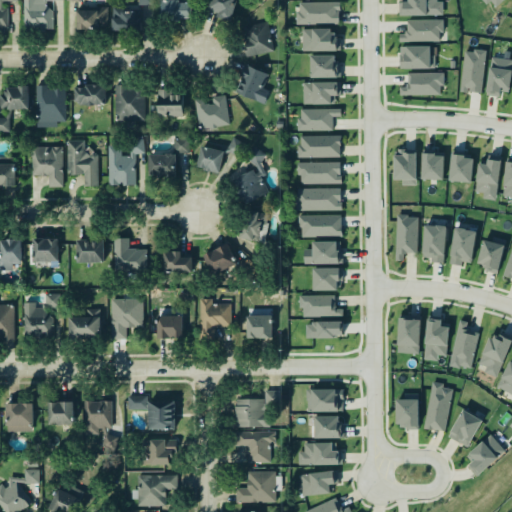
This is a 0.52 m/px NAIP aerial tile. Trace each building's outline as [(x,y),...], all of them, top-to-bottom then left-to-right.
[(0,0),(0,30),(8,30),(8,4),(19,3),(18,0),(0,0)] [(20,0),(21,34),(57,33),(57,2),(66,2),(66,0),(20,0)] [(191,0),(160,0),(161,20),(191,20),(191,0)] [(232,21),(237,0),(209,0),(207,10),(217,13),(216,17),(232,21)] [(298,0),(342,0),(342,11),(336,11),(336,19),(340,19),(340,23),(298,24),(298,0)] [(441,0),(441,13),(398,14),(398,0),(441,0)] [(111,31),(139,31),(139,12),(126,12),(126,7),(112,7),(111,31)] [(77,29),(107,29),(107,9),(77,9),(77,29)] [(400,42),(439,41),(439,33),(443,33),(443,20),(407,20),(407,32),(399,32),(400,42)] [(243,25),(245,55),(271,54),(270,23),(243,25)] [(303,51),(340,51),(340,37),(333,37),(333,28),(302,29),(303,51)] [(400,69),(435,69),(435,48),(400,48),(400,69)] [(482,93),(486,52),(464,49),(460,92),(482,93)] [(310,55),(338,55),(338,76),(311,76),(310,55)] [(500,96),(500,91),(511,92),(511,66),(511,59),(489,58),(488,96),(500,96)] [(242,63),(235,93),(244,90),(263,101),(279,74),(258,61),(242,63)] [(408,73),(408,86),(400,86),(400,95),(440,95),(440,86),(444,86),(444,73),(408,73)] [(74,83),(74,97),(79,97),(79,101),(103,101),(103,96),(106,96),(106,79),(83,79),(83,83),(74,83)] [(34,80),(34,128),(57,128),(57,121),(66,121),(66,86),(50,86),(43,80),(34,80)] [(303,105),(335,104),(335,96),(341,96),(341,82),(303,82),(303,105)] [(115,83),(115,119),(144,119),(144,87),(123,87),(123,83),(115,83)] [(29,109),(29,87),(0,87),(0,109),(29,109)] [(183,95),(170,95),(170,89),(157,90),(158,117),(183,116),(183,95)] [(193,96),(199,130),(228,124),(222,92),(214,94),(210,100),(204,100),(201,95),(193,96)] [(300,110),(340,109),(340,114),(331,114),(332,130),(296,131),(296,116),(300,116),(300,110)] [(9,118),(0,118),(0,131),(9,132),(9,118)] [(198,139),(191,167),(221,175),(227,152),(231,152),(255,166),(263,152),(234,135),(228,146),(198,139)] [(301,136),(341,137),(341,159),(298,158),(297,145),(301,144),(301,136)] [(65,137),(65,172),(88,171),(88,184),(97,184),(96,150),(88,143),(84,137),(65,137)] [(149,155),(149,177),(177,177),(176,153),(189,153),(189,138),(172,139),(172,154),(149,155)] [(136,185),(135,153),(144,153),(144,139),(130,140),(130,156),(121,156),(121,145),(108,146),(109,185),(136,185)] [(32,176),(49,175),(49,187),(63,187),(63,147),(32,147),(32,176)] [(268,194),(261,176),(265,174),(259,161),(264,159),(259,148),(247,153),(254,170),(233,179),(244,205),(268,194)] [(394,155),(394,179),(402,180),(402,185),(416,185),(417,149),(403,149),(403,155),(394,155)] [(422,150),(434,151),(434,153),(443,154),(441,178),(420,177),(422,150)] [(472,156),(470,181),(447,178),(450,151),(464,153),(464,155),(472,156)] [(496,200),(501,157),(488,155),(487,164),(478,163),(475,192),(483,193),(482,199),(496,200)] [(0,186),(15,187),(15,158),(0,157),(0,186)] [(299,163),(299,184),(341,184),(341,162),(299,163)] [(297,185),(341,187),(340,211),(296,210),(297,185)] [(241,238),(259,241),(261,224),(267,225),(268,213),(245,210),(241,238)] [(396,213),(406,213),(406,215),(417,216),(415,251),(405,251),(405,252),(402,252),(401,259),(394,259),(396,213)] [(297,214),(340,215),(340,239),(302,238),(302,228),(297,228),(297,214)] [(425,225),(449,227),(445,265),(429,263),(429,259),(422,258),(425,225)] [(454,226),(455,225),(464,227),(464,228),(475,229),(470,262),(461,260),(460,264),(448,262),(454,226)] [(32,231),(32,257),(57,256),(56,231),(32,231)] [(75,234),(75,257),(103,257),(102,234),(75,234)] [(483,240),(477,264),(486,265),(484,271),(498,274),(506,239),(492,236),(491,241),(483,240)] [(20,264),(11,264),(11,270),(0,270),(0,239),(5,239),(5,238),(14,238),(14,239),(20,239),(20,264)] [(129,238),(114,238),(114,273),(146,274),(147,249),(128,249),(129,238)] [(311,242),(340,241),(342,265),(313,266),(313,261),(302,262),(302,252),(312,252),(311,242)] [(212,275),(236,265),(227,244),(204,255),(212,275)] [(162,250),(179,250),(179,256),(190,256),(190,271),(162,271),(162,250)] [(342,268),(313,268),(313,290),(342,291),(342,268)] [(60,293),(45,294),(46,307),(60,306),(60,293)] [(299,294),(332,294),(332,312),(343,312),(343,318),(301,318),(301,308),(299,308),(299,294)] [(111,297),(112,338),(126,338),(126,325),(143,324),(142,296),(111,297)] [(214,339),(214,327),(231,327),(230,304),(211,304),(211,299),(199,299),(200,340),(214,339)] [(0,303),(0,336),(13,336),(12,303),(0,303)] [(24,337),(53,337),(52,310),(35,310),(35,303),(23,303),(24,337)] [(69,317),(69,339),(100,338),(100,309),(86,309),(86,317),(69,317)] [(246,311),(247,337),(272,337),(271,311),(246,311)] [(156,315),(156,337),(180,337),(180,315),(156,315)] [(457,318),(468,320),(465,330),(476,333),(469,366),(458,364),(458,360),(449,358),(457,318)] [(399,320),(398,353),(419,354),(420,320),(399,320)] [(429,320),(423,360),(444,363),(449,327),(443,327),(443,321),(435,320),(433,322),(429,320)] [(305,325),(305,338),(343,338),(343,321),(311,321),(311,325),(305,325)] [(490,337),(479,364),(488,368),(486,373),(496,377),(511,341),(497,335),(495,339),(490,337)] [(511,361),(510,360),(496,387),(511,394),(511,361)] [(431,383),(424,428),(445,431),(452,386),(431,383)] [(307,411),(343,411),(343,389),(307,389),(307,411)] [(270,427),(270,409),(280,409),(280,391),(265,390),(264,399),(235,399),(235,427),(270,427)] [(396,399),(396,428),(419,428),(418,394),(403,394),(404,399),(396,399)] [(127,395),(127,408),(146,408),(146,406),(147,406),(147,428),(173,427),(173,399),(147,400),(147,402),(146,402),(145,395),(127,395)] [(83,400),(82,435),(108,436),(108,427),(117,427),(117,409),(111,409),(111,397),(103,396),(96,398),(96,408),(91,400),(83,400)] [(2,398),(4,434),(18,433),(23,440),(34,439),(33,397),(2,398)] [(72,400),(72,422),(48,423),(48,400),(72,400)] [(446,436),(462,409),(483,422),(467,449),(446,436)] [(315,438),(344,438),(344,425),(339,425),(339,416),(315,416),(315,438)] [(234,427),(273,427),(273,441),(266,441),(266,453),(271,453),(271,460),(246,460),(246,446),(235,446),(234,437),(234,427)] [(468,455),(492,435),(507,452),(474,476),(468,469),(474,462),(468,455)] [(169,465),(170,458),(176,458),(176,440),(144,440),(143,465),(169,465)] [(298,464),(341,465),(342,451),(336,451),(336,443),(304,442),(304,451),(298,451),(298,464)] [(0,505),(4,511),(14,511),(30,501),(15,481),(23,481),(23,482),(38,483),(38,469),(23,469),(23,477),(7,476),(7,485),(3,488),(0,483),(0,505)] [(246,470),(246,486),(235,486),(235,501),(275,501),(275,470),(246,470)] [(339,484),(337,470),(300,475),(302,497),(332,493),(331,485),(339,484)] [(133,472),(135,505),(167,504),(167,489),(177,488),(176,471),(133,472)] [(59,480),(82,491),(72,511),(58,511),(47,507),(59,480)] [(302,511),(335,496),(339,505),(340,505),(342,509),(347,506),(350,511),(302,511)]
